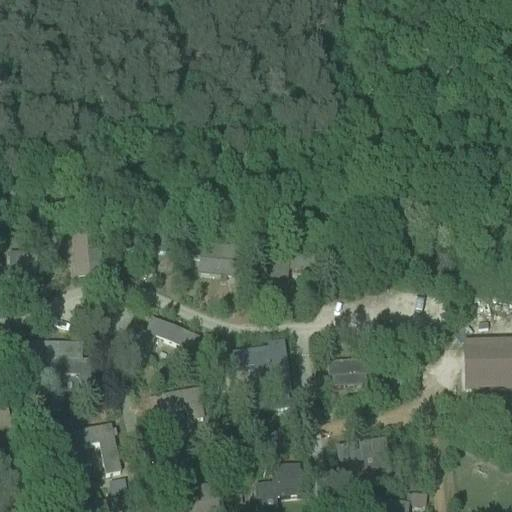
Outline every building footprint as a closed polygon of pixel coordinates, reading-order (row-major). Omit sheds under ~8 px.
[(94,239),(71,239),(72,280),(95,280),(94,239)] [(153,340),(172,346),(177,330),(150,322),(146,334),(139,332),(131,356),(146,361),(153,340)] [(511,392),(511,342),(460,344),(461,394),(511,392)] [(77,375),(77,347),(41,346),(41,374),(77,375)] [(271,349),(241,356),(245,374),(275,367),(271,349)] [(329,365),(330,389),(358,388),(357,364),(329,365)] [(182,394),(158,400),(164,426),(189,420),(182,394)] [(113,431),(63,434),(65,468),(115,465),(113,431)] [(296,508),(297,470),(270,469),(269,507),(296,508)]
